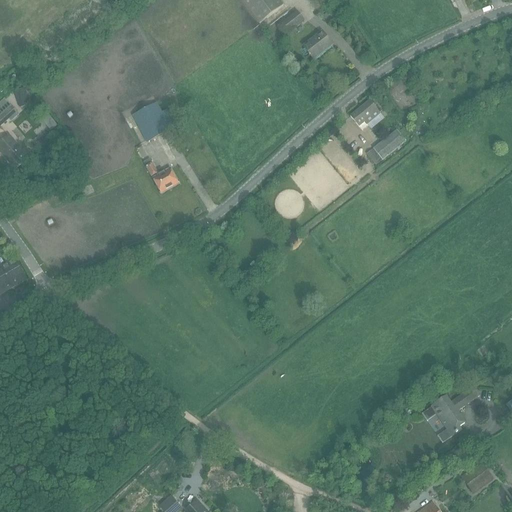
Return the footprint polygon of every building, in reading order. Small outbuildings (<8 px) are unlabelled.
[(115,0),(92,0),(55,29),(65,42),(86,26),(88,29),(119,4),(115,0)] [(278,0),(240,0),(260,25),(283,6),(278,0)] [(323,17),(328,23),(336,17),(331,11),(323,17)] [(285,36),(304,21),(297,12),(278,27),(285,36)] [(303,47),(307,52),(313,60),(332,45),(322,32),(303,47)] [(369,101),(350,117),(359,128),(359,127),(362,131),(368,127),(367,126),(380,115),(369,101)] [(157,103),(138,113),(133,116),(147,144),(171,131),(157,103)] [(0,117),(0,126),(0,127),(17,113),(12,107),(0,117)] [(373,150),(383,161),(406,142),(397,131),(373,150)] [(10,135),(4,141),(0,144),(0,151),(16,170),(32,156),(26,149),(23,151),(10,135)] [(372,151),(367,155),(375,164),(379,160),(372,151)] [(153,179),(161,194),(179,185),(170,169),(157,177),(156,174),(158,174),(150,160),(144,163),(152,177),(153,179)] [(0,265),(0,266),(0,295),(26,280),(14,259),(8,262),(4,257),(0,259),(0,265)] [(469,404),(477,399),(480,397),(474,387),(450,403),(447,398),(432,408),(452,437),(461,431),(459,428),(465,424),(457,413),(469,405),(469,404)] [(465,460),(470,467),(481,459),(480,458),(485,455),(481,448),(465,460)] [(482,465),(462,479),(473,494),(493,480),(482,465)] [(171,498),(163,505),(161,507),(164,511),(179,511),(181,510),(171,498)] [(206,511),(198,502),(190,509),(186,511),(206,511)] [(438,511),(432,503),(423,510),(419,511),(438,511)]
